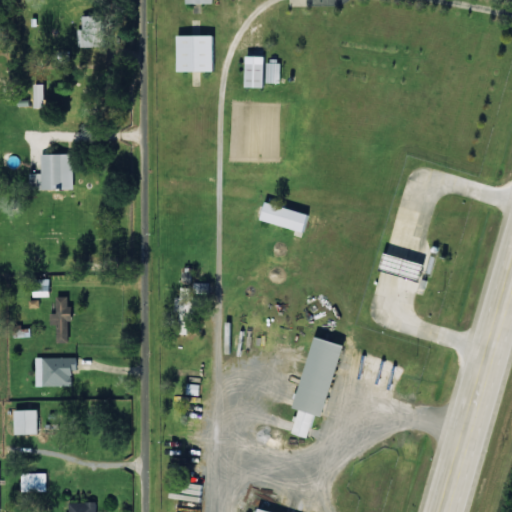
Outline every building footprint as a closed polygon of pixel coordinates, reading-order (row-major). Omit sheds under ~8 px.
[(210,34),(174,35),(174,71),(211,71),(210,34)] [(261,87),(262,55),(242,55),(242,87),(261,87)] [(279,82),(279,63),(266,62),(265,82),(279,82)] [(42,83),(31,83),(32,107),(43,107),(42,83)] [(29,173),(29,190),(72,188),(71,153),(40,154),(40,173),(29,173)] [(303,233),(309,214),(263,201),(257,219),(303,233)] [(191,268),(182,267),(181,283),(190,284),(191,268)] [(48,285),(31,286),(31,297),(48,297),(48,285)] [(56,296),(57,341),(69,341),(68,296),(56,296)] [(291,408),(296,409),(289,433),(306,438),(312,415),(320,417),(340,344),(310,336),(291,408)] [(70,386),(70,369),(76,370),(76,359),(35,358),(34,385),(70,386)] [(12,410),(13,435),(37,433),(36,409),(12,410)] [(19,473),(20,492),(34,491),(33,473),(19,473)] [(95,511),(96,502),(67,501),(66,511),(95,511)]
